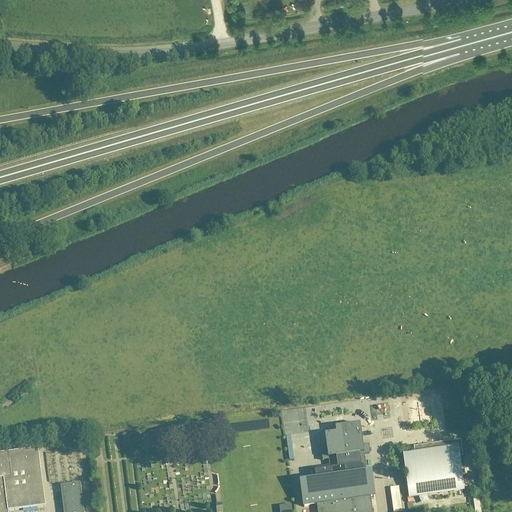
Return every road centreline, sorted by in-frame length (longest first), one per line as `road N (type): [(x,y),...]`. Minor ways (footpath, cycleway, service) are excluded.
road 1 (trunk): [(0,241),(404,76),(462,44)]
road 2 (trunk): [(0,176),(462,44)]
road 3 (trunk): [(462,44),(0,121)]
road 4 (tertiary): [(0,47),(151,53),(463,0)]
